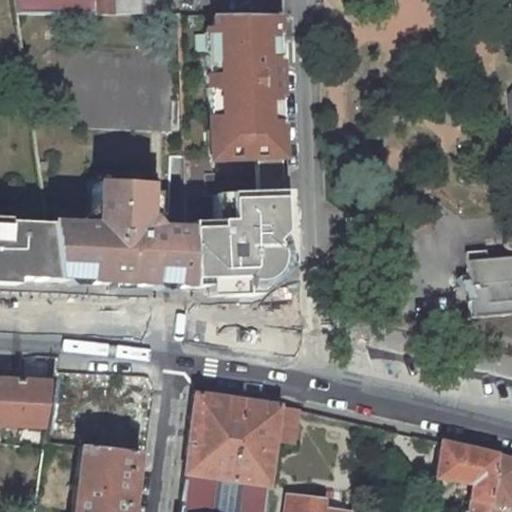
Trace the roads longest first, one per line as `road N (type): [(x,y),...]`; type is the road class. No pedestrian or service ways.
road 1 (residential): [(311,328),(299,0)]
road 2 (secondary): [(511,390),(311,328)]
road 3 (residential): [(153,511),(174,311)]
road 4 (secondary): [(174,311),(0,309)]
road 5 (secondary): [(311,328),(174,311)]
